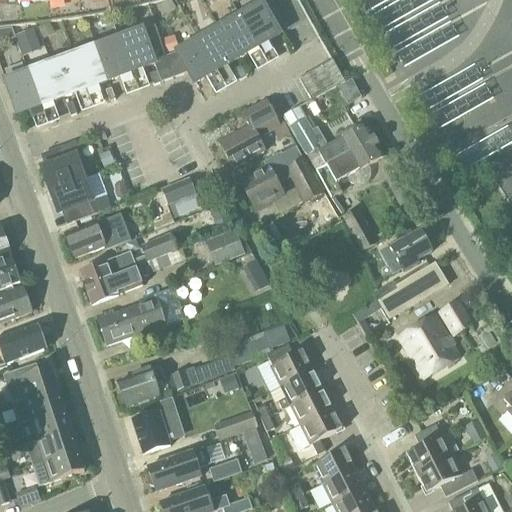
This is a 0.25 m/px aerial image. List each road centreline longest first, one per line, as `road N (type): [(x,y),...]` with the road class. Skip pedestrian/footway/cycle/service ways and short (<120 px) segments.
road 1 (residential): [(119,482),(7,154)]
road 2 (residential): [(511,313),(358,68)]
road 3 (residential): [(7,154),(170,95),(186,124)]
road 4 (residential): [(186,124),(310,57),(279,0)]
road 5 (residential): [(394,511),(365,454),(371,415),(323,331)]
road 6 (residential): [(186,124),(262,263)]
